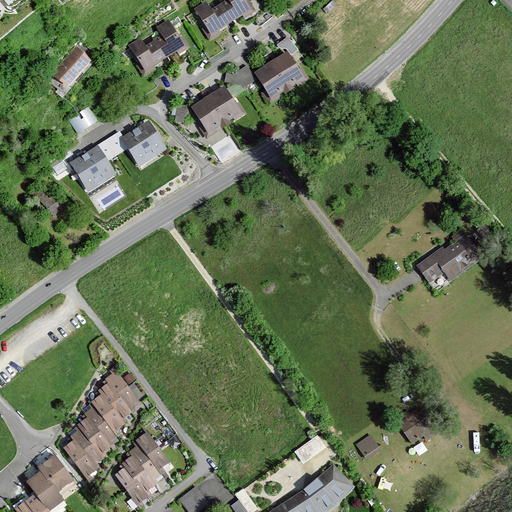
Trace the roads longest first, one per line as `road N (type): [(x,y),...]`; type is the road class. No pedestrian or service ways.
road 1 (tertiary): [(217,183),(352,95),(452,0)]
road 2 (tertiary): [(0,324),(217,183)]
road 3 (residential): [(160,116),(165,100),(281,21)]
